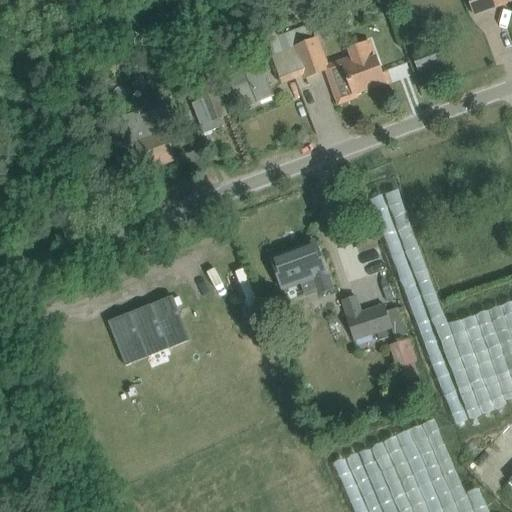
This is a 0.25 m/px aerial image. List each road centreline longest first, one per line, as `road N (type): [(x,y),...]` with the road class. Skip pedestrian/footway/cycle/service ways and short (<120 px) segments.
road 1 (unclassified): [(0,283),(511,90)]
road 2 (track): [(9,279),(104,511)]
